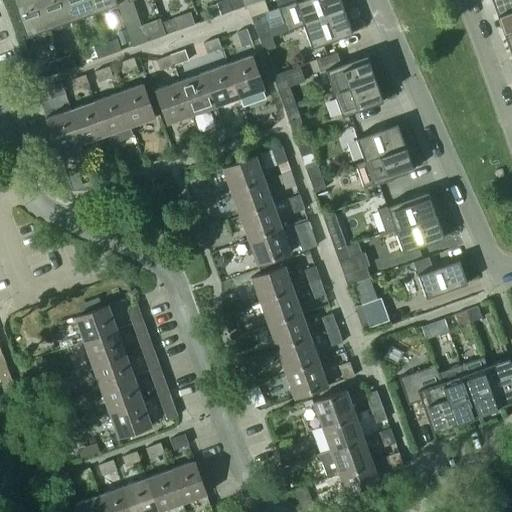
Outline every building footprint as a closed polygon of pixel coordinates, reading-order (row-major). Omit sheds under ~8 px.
[(12,0),(26,37),(48,29),(38,0),(12,0)] [(64,0),(38,0),(48,29),(71,20),(64,0)] [(90,0),(64,0),(71,20),(94,12),(90,0)] [(115,0),(90,0),(94,12),(117,4),(115,0)] [(232,10),(228,0),(224,0),(216,3),(221,15),(232,10)] [(228,0),(232,10),(244,6),(241,0),(228,0)] [(286,31),(303,25),(344,10),(340,0),(298,0),(278,7),(286,31)] [(511,8),(511,0),(491,0),(497,14),(511,8)] [(511,8),(497,14),(505,37),(511,33),(511,8)] [(352,33),(344,10),(303,25),(311,48),(352,33)] [(166,34),(177,30),(173,18),(161,22),(166,34)] [(154,38),(166,34),(161,22),(150,26),(154,38)] [(260,40),(271,36),(267,24),(255,29),(260,40)] [(125,28),(118,31),(123,44),(130,41),(125,28)] [(246,29),(236,32),(241,47),(252,43),(246,29)] [(260,40),(264,51),(275,47),(271,36),(260,40)] [(222,48),(218,39),(218,37),(203,43),(207,53),(222,48)] [(109,54),(121,50),(117,39),(105,43),(109,54)] [(109,54),(105,43),(94,47),(98,58),(109,54)] [(185,49),(170,54),(174,65),(188,60),(185,49)] [(174,65),(170,54),(156,60),(160,70),(174,65)] [(64,70),(75,66),(71,55),(60,59),(64,70)] [(251,55),(227,63),(239,97),(242,106),(267,98),(264,89),(251,55)] [(366,55),(325,69),(333,93),(375,78),(366,55)] [(133,57),(118,63),(122,73),(137,68),(133,57)] [(64,70),(60,59),(48,63),(52,75),(64,70)] [(227,63),(204,72),(216,106),(239,97),(227,63)] [(299,65),(273,75),(279,89),(304,80),(299,65)] [(108,66),(94,71),(98,82),(112,77),(108,66)] [(204,72),(180,80),(192,114),(216,106),(204,72)] [(85,74),(70,80),(74,90),(89,85),(85,74)] [(375,78),(333,93),(342,116),(383,101),(375,78)] [(167,123),(192,114),(180,80),(155,89),(167,123)] [(47,88),(51,98),(64,94),(60,83),(47,88)] [(142,83),(118,92),(130,126),(154,117),(142,83)] [(108,134),(130,126),(118,92),(96,100),(108,134)] [(285,110),(296,106),(292,94),(281,99),(285,110)] [(96,100),(71,109),(83,143),(108,134),(96,100)] [(285,110),(289,122),(300,117),(296,106),(285,110)] [(58,152),(83,143),(71,109),(46,118),(58,152)] [(356,138),(364,160),(364,161),(405,146),(397,123),(356,138)] [(297,145),(301,156),(313,152),(309,141),(297,145)] [(197,152),(194,145),(186,148),(189,155),(197,152)] [(276,164),(287,160),(282,146),(271,150),(276,164)] [(413,170),(405,146),(364,161),(364,160),(355,163),(363,187),(413,170)] [(231,192),(265,180),(256,155),(222,167),(231,192)] [(310,180),(321,176),(317,164),(305,169),(310,180)] [(285,188),(295,185),(290,170),(280,174),(285,188)] [(78,172),(69,175),(74,189),(83,186),(78,172)] [(310,180),(314,192),(325,187),(321,176),(310,180)] [(265,180),(231,192),(239,216),(273,203),(265,180)] [(386,206),(394,229),(435,214),(427,191),(386,206)] [(294,213),(304,209),(299,194),(288,198),(294,213)] [(273,203),(239,216),(248,239),(282,227),(273,203)] [(444,238),(435,214),(394,229),(403,252),(444,238)] [(316,245),(312,235),(307,221),(293,226),(302,251),(308,248),(316,245)] [(291,252),(282,227),(248,239),(257,264),(291,252)] [(330,239),(334,250),(345,245),(341,235),(330,239)] [(334,250),(338,260),(349,256),(345,245),(334,250)] [(338,261),(347,284),(369,276),(365,266),(369,265),(364,252),(338,261)] [(426,297),(467,283),(458,259),(433,268),(428,256),(413,262),(426,297)] [(259,301),(293,289),(285,265),(251,277),(259,301)] [(309,284),(320,280),(315,266),(304,270),(309,284)] [(325,294),(320,280),(309,284),(315,298),(325,294)] [(302,313),(293,289),(259,301),(268,325),(302,313)] [(380,297),(360,304),(368,326),(388,319),(380,297)] [(108,304),(74,316),(83,341),(118,330),(108,304)] [(133,323),(143,319),(138,305),(128,308),(133,323)] [(481,317),(477,306),(466,310),(470,321),(481,317)] [(458,325),(470,321),(466,310),(455,314),(458,325)] [(302,313),(268,325),(276,349),(310,337),(302,313)] [(326,331),(337,327),(332,313),(321,317),(326,331)] [(448,330),(444,318),(422,326),(426,338),(448,330)] [(342,341),(337,327),(326,331),(331,345),(342,341)] [(142,347),(152,343),(147,329),(137,333),(142,347)] [(118,330),(83,341),(91,364),(126,352),(118,330)] [(310,337),(276,349),(285,372),(319,360),(310,337)] [(126,352),(91,364),(100,388),(134,376),(126,352)] [(151,371),(161,367),(155,352),(145,356),(151,371)] [(486,365),(483,356),(459,365),(462,373),(463,373),(477,414),(500,406),(486,365)] [(486,365),(500,406),(511,401),(511,365),(509,357),(486,365)] [(319,360),(285,372),(294,398),(328,385),(319,360)] [(344,379),(354,376),(349,360),(338,364),(344,379)] [(441,381),(435,364),(398,377),(408,404),(421,400),(432,431),(455,422),(440,381),(441,381)] [(462,373),(441,381),(440,381),(455,422),(477,414),(463,373),(462,373)] [(100,388),(109,412),(143,400),(134,376),(100,388)] [(159,394),(169,390),(164,376),(154,380),(159,394)] [(5,394),(15,391),(10,377),(0,381),(5,394)] [(346,389),(312,401),(321,426),(355,414),(346,389)] [(366,394),(371,408),(381,404),(376,390),(366,394)] [(151,423),(143,400),(109,412),(117,436),(151,423)] [(167,418),(175,415),(178,414),(173,400),(162,404),(167,418)] [(381,404),(371,408),(376,423),(386,419),(381,404)] [(355,414),(321,426),(330,450),(364,438),(355,414)] [(385,447),(395,443),(390,428),(379,432),(385,447)] [(174,449),(188,444),(185,433),(171,438),(174,449)] [(372,461),(364,438),(330,450),(338,474),(372,461)] [(161,442),(147,447),(150,457),(164,452),(161,442)] [(137,450),(123,455),(126,466),(141,460),(137,450)] [(393,470),(404,466),(398,452),(388,456),(393,470)] [(282,467),(290,464),(287,456),(279,459),(282,467)] [(113,459),(98,464),(102,474),(117,469),(113,459)] [(169,467),(181,502),(206,493),(193,459),(169,467)] [(372,461),(338,474),(347,498),(381,486),(372,461)] [(90,467),(75,472),(79,483),(93,477),(90,467)] [(169,467),(146,475),(159,510),(181,502),(169,467)] [(122,484),(132,511),(153,511),(159,510),(146,475),(122,484)] [(99,492),(106,511),(132,511),(122,484),(99,492)] [(74,501),(77,511),(106,511),(99,492),(74,501)]
